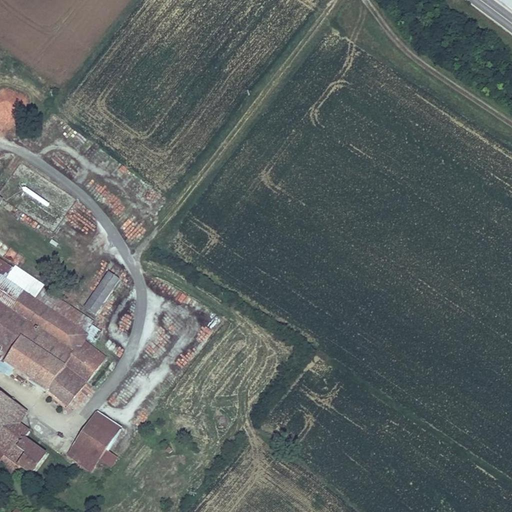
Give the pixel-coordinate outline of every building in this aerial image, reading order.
[(106,167),(109,155),(94,151),(91,163),(106,167)] [(13,270),(0,261),(0,369),(2,370),(5,365),(48,393),(49,391),(68,406),(86,383),(64,366),(66,363),(88,380),(105,358),(87,345),(90,340),(94,343),(102,332),(92,326),(94,323),(42,288),(44,286),(16,267),(13,270)] [(95,315),(119,280),(109,273),(85,308),(95,315)] [(2,431),(18,407),(18,405),(0,393),(0,451),(32,475),(46,455),(25,440),(31,433),(19,424),(11,437),(2,431)] [(11,437),(19,424),(28,412),(18,405),(18,407),(2,431),(11,437)] [(106,452),(121,430),(98,415),(69,457),(92,473),(101,460),(106,452)] [(190,430),(189,418),(177,418),(178,431),(190,430)] [(111,467),(117,459),(106,452),(101,460),(111,467)]
